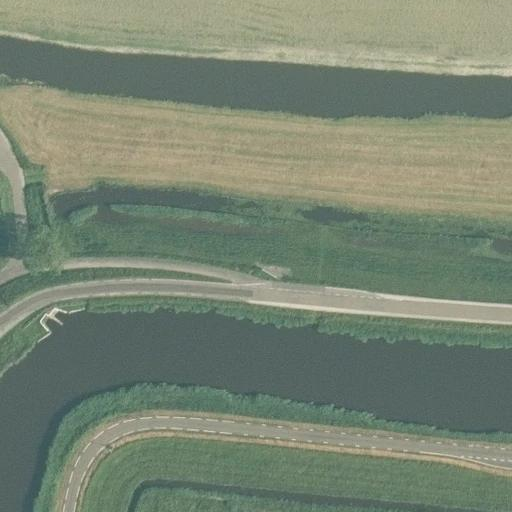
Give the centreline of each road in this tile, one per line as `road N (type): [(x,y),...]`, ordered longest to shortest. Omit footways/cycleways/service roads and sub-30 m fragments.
road 1 (unclassified): [(67,511),(84,454),(110,430),(145,421),(511,454)]
road 2 (tertiary): [(0,328),(45,298),(84,289),(313,299)]
road 3 (unclassified): [(27,269),(167,266),(313,299)]
road 4 (tertiary): [(511,316),(313,299)]
road 5 (unclassified): [(0,144),(17,185),(27,269)]
